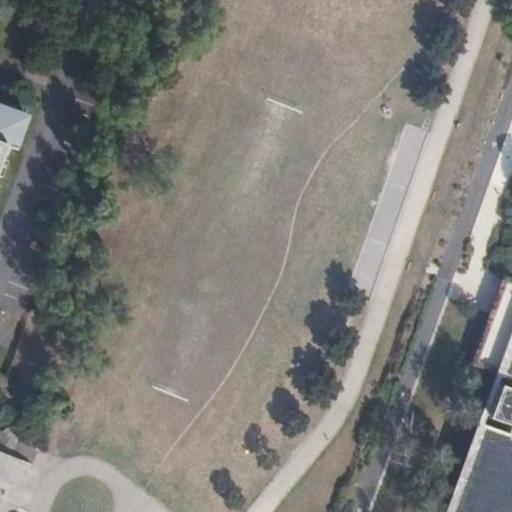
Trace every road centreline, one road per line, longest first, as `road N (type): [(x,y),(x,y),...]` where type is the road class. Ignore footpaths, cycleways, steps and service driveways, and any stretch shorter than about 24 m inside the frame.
road 1 (motorway): [(271,0),(67,511)]
road 2 (motorway): [(132,511),(330,0)]
